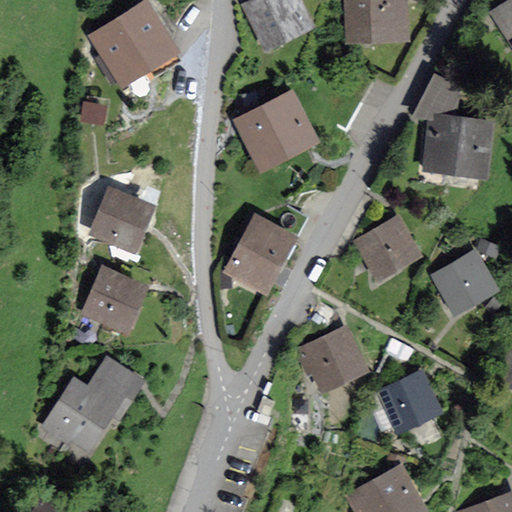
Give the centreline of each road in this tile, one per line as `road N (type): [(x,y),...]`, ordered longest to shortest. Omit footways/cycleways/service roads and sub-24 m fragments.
road 1 (residential): [(458,0),(358,175),(236,417)]
road 2 (residential): [(221,0),(204,273),(220,381),(236,417)]
